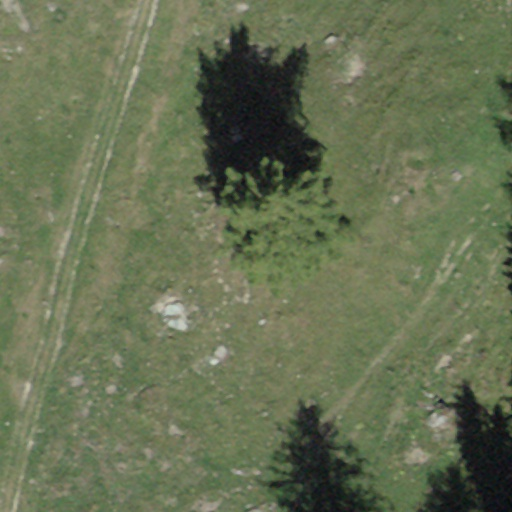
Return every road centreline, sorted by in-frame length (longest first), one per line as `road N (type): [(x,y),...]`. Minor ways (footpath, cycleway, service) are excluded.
road 1 (track): [(140,0),(14,425),(2,511)]
road 2 (track): [(96,152),(0,361)]
